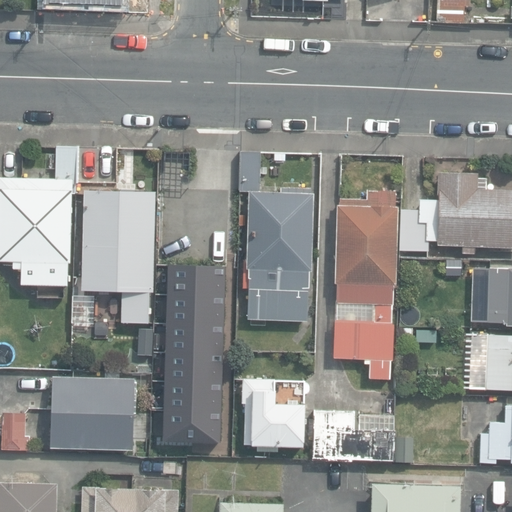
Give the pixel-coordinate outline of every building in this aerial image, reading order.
[(438,21),(464,23),(465,8),(465,6),(465,0),(438,0),(438,8),(438,21)] [(72,187),(78,187),(79,146),(58,146),(57,178),(1,177),(0,222),(0,262),(13,262),(13,270),(21,270),(21,285),(69,286),(69,264),(71,264),(72,187)] [(240,189),(242,152),(219,151),(219,188),(240,189)] [(262,152),(242,152),(240,189),(249,189),(247,259),(244,259),(243,289),(249,289),(248,318),(307,319),(308,271),(313,271),(315,193),(312,193),(312,188),(282,187),(282,192),(261,192),(262,152)] [(475,245),(511,246),(511,190),(478,189),(479,171),(438,168),(437,199),(419,198),(419,210),(403,209),(401,249),(429,250),(430,244),(463,245),(463,253),(474,253),(475,245)] [(122,321),(149,322),(149,291),(154,291),(156,190),(85,188),(82,289),(97,290),(96,294),(107,294),(107,290),(123,290),(122,321)] [(162,312),(224,315),(225,282),(234,283),(237,200),(192,198),(192,189),(165,188),(161,283),(163,283),(162,312)] [(369,378),(390,379),(391,360),(394,360),(396,321),(393,321),(395,283),(396,283),(396,281),(399,206),(394,206),(395,189),(368,188),(367,199),(341,198),(341,205),(338,205),(335,282),(338,282),(338,301),(336,301),(335,320),(334,320),(333,341),(333,357),(370,359),(369,378)] [(445,274),(462,274),(463,261),(446,261),(445,274)] [(506,326),(511,326),(511,266),(503,266),(503,267),(490,267),(488,322),(506,323),(506,326)] [(402,339),(415,339),(415,328),(402,328),(402,339)] [(152,355),(153,329),(138,329),(137,354),(152,355)] [(418,341),(437,342),(437,330),(418,329),(418,341)] [(511,335),(485,334),(485,341),(484,389),(511,389),(511,335)] [(201,352),(228,353),(229,336),(201,335),(201,352)] [(52,447),(133,449),(135,378),(53,376),(52,447)] [(243,445),(304,447),(305,380),(242,379),(242,403),(244,403),(243,445)] [(511,462),(511,461),(511,404),(506,404),(506,422),(490,421),(490,433),(482,432),(481,460),(481,461),(496,462),(496,458),(511,459),(511,462)] [(393,460),(394,460),(394,430),(355,429),(355,410),(314,409),(313,459),(393,460)] [(2,449),(30,450),(30,436),(26,436),(26,413),(3,413),(2,449)] [(157,452),(185,453),(187,423),(158,422),(157,452)] [(0,511),(57,511),(58,482),(0,480),(0,511)] [(371,511),(459,511),(460,485),(372,482),(371,511)] [(131,511),(132,487),(83,486),(81,511),(131,511)] [(132,487),(131,511),(178,511),(179,489),(132,487)] [(283,511),(283,503),(221,501),(220,511),(283,511)]
